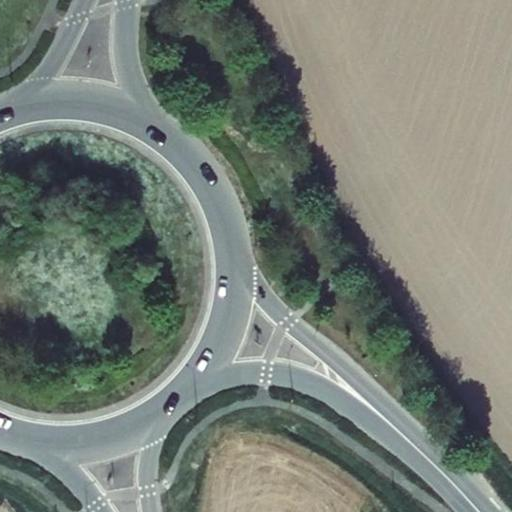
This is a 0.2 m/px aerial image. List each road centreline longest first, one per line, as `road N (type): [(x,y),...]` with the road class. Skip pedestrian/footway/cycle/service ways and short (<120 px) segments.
road 1 (primary): [(407,439),(348,371),(263,296),(229,237)]
road 2 (primary): [(191,385),(231,376),(292,378),(407,439)]
road 3 (primary): [(166,136),(90,103),(0,112)]
road 4 (primary): [(191,385),(229,310),(229,237)]
road 5 (secondary): [(166,136),(129,70),(127,0)]
road 6 (primary): [(34,442),(104,438),(167,407)]
road 7 (secondary): [(84,0),(55,56),(0,110)]
road 8 (primary): [(229,237),(207,181),(166,136)]
